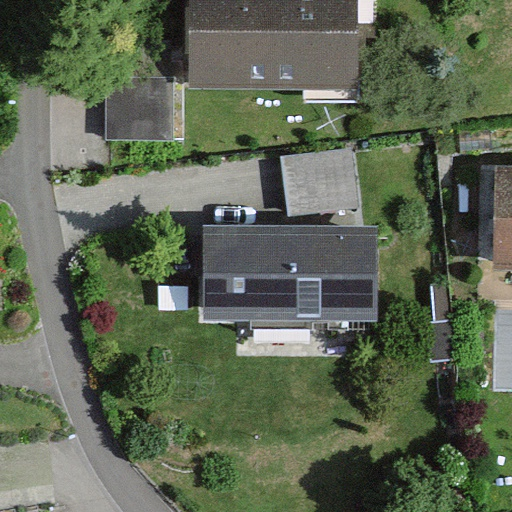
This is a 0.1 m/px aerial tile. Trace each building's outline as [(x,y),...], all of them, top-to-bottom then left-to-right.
[(360,0),(197,0),(198,107),(362,106),(360,0)] [(177,95),(109,93),(107,154),(175,155),(177,95)] [(351,162),(283,170),(290,230),(358,222),(351,162)] [(511,187),(500,188),(502,289),(511,288),(511,187)] [(385,247),(207,247),(208,345),(386,344),(385,247)]
